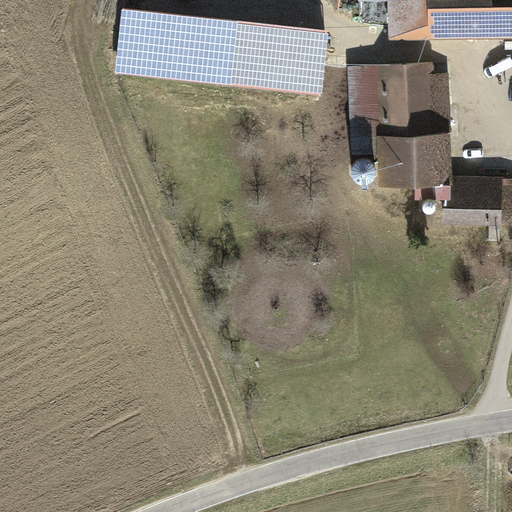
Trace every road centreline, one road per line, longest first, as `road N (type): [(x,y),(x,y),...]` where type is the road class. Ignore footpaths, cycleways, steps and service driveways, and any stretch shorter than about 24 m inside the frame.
road 1 (tertiary): [(177,511),(258,478),(511,421)]
road 2 (track): [(272,0),(456,60),(511,133)]
